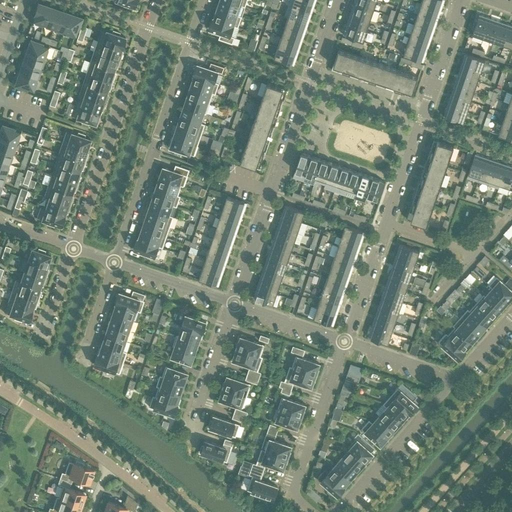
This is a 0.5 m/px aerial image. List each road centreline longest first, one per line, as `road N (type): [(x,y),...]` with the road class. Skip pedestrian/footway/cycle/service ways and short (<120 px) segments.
road 1 (residential): [(461,0),(344,343)]
road 2 (residential): [(339,0),(233,304)]
road 3 (residential): [(205,0),(115,262)]
road 4 (residential): [(157,0),(72,247)]
road 5 (residential): [(344,343),(294,491),(311,511)]
road 6 (residential): [(337,511),(454,382)]
road 7 (residential): [(0,391),(109,464)]
road 8 (residential): [(233,304),(192,423)]
road 9 (residential): [(115,262),(233,304)]
